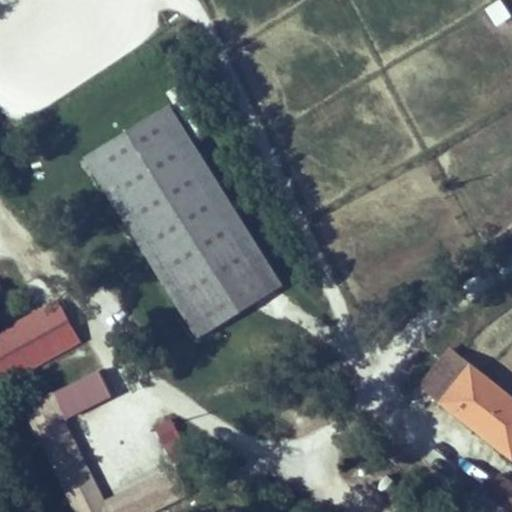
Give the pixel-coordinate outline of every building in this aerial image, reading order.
[(498,0),(484,9),(496,28),(511,18),(500,0),(498,0)] [(273,292),(168,112),(85,161),(190,340),(273,292)] [(0,387),(81,345),(57,301),(0,332),(0,387)] [(511,397),(452,348),(423,383),(511,456),(511,397)] [(68,417),(111,399),(100,372),(19,406),(62,511),(155,511),(182,501),(169,470),(101,498),(68,417)] [(165,452),(183,445),(173,418),(154,425),(165,452)] [(511,511),(511,486),(497,475),(485,492),(511,511)]
